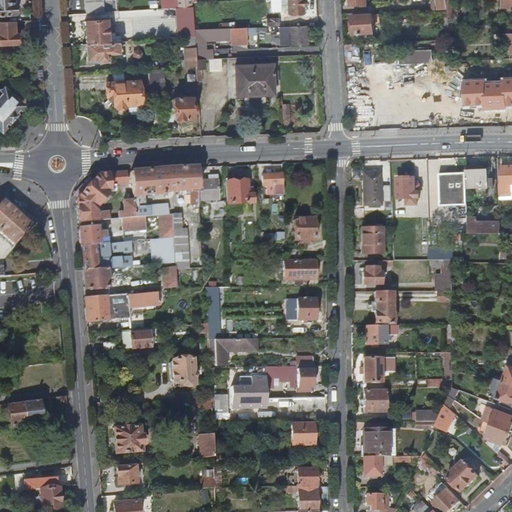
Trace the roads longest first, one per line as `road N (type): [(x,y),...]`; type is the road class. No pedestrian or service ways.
road 1 (residential): [(337,148),(339,511)]
road 2 (tertiary): [(55,179),(88,511)]
road 3 (secondary): [(73,162),(337,148)]
road 4 (secondary): [(337,148),(511,143)]
road 5 (residential): [(337,148),(327,0)]
road 6 (residential): [(58,141),(48,0)]
